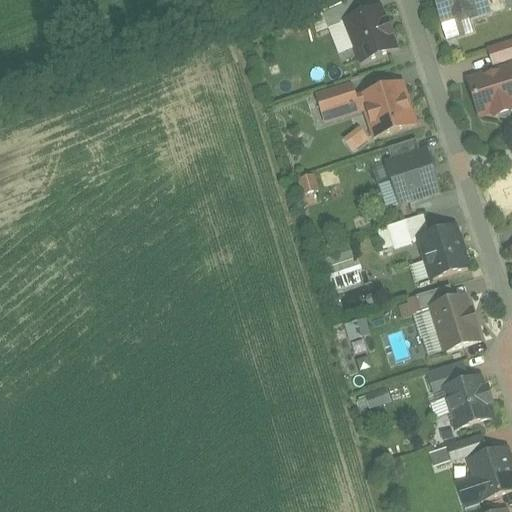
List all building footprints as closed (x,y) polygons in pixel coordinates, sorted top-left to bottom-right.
[(437,0),(446,25),(494,9),(490,0),(437,0)] [(344,26),(358,68),(397,54),(383,13),(344,26)] [(467,83),(480,123),(494,118),(496,125),(511,120),(511,44),(489,52),(496,74),(467,83)] [(359,117),(368,144),(412,130),(398,86),(354,100),(349,86),(307,100),(316,130),(359,117)] [(384,168),(397,209),(436,196),(422,155),(384,168)] [(306,198),(325,191),(319,175),(301,181),(306,198)] [(392,228),(382,231),(387,252),(397,250),(392,228)] [(413,244),(428,292),(471,279),(457,231),(413,244)] [(323,252),(336,293),(368,283),(355,243),(323,252)] [(423,315),(438,363),(481,350),(467,302),(423,315)] [(422,317),(408,319),(413,360),(427,358),(422,317)] [(354,343),(375,337),(370,320),(349,326),(354,343)] [(440,374),(453,417),(493,405),(489,394),(495,392),(486,361),(440,374)] [(468,466),(481,510),(511,500),(511,452),(490,459),(484,439),(446,450),(452,470),(468,466)]
